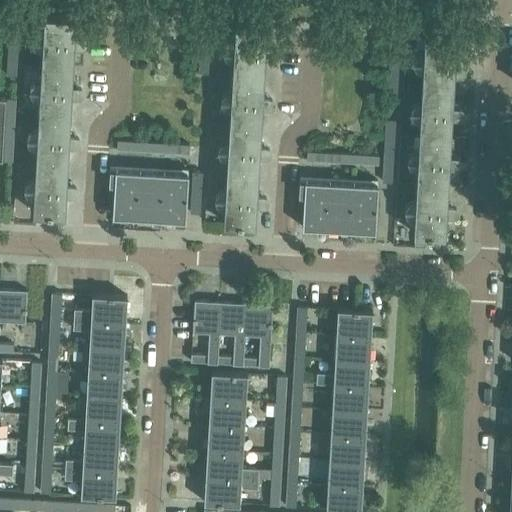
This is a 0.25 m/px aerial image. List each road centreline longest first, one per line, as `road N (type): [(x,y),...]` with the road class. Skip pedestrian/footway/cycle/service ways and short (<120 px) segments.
road 1 (residential): [(150,511),(162,255)]
road 2 (residential): [(88,251),(97,12)]
road 3 (residential): [(281,262),(288,23)]
road 4 (residential): [(468,511),(486,274)]
road 5 (residential): [(486,274),(281,262)]
road 6 (residential): [(492,188),(504,0)]
